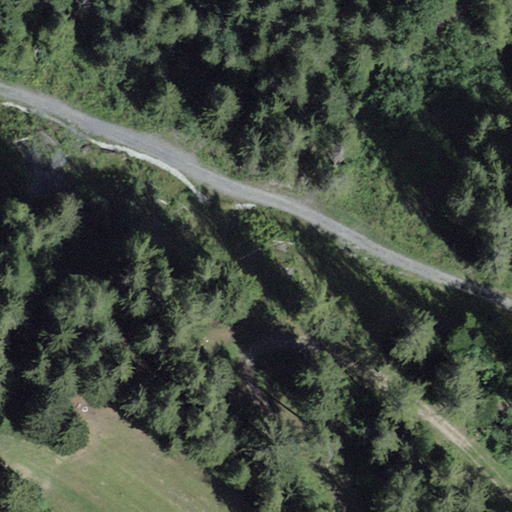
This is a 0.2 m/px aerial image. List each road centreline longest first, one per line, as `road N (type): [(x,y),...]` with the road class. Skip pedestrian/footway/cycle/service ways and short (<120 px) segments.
road 1 (track): [(0,92),(124,138),(203,181),(302,211),(511,311)]
road 2 (track): [(511,494),(392,390),(294,344),(273,344),(249,362),(252,376),(338,511)]
